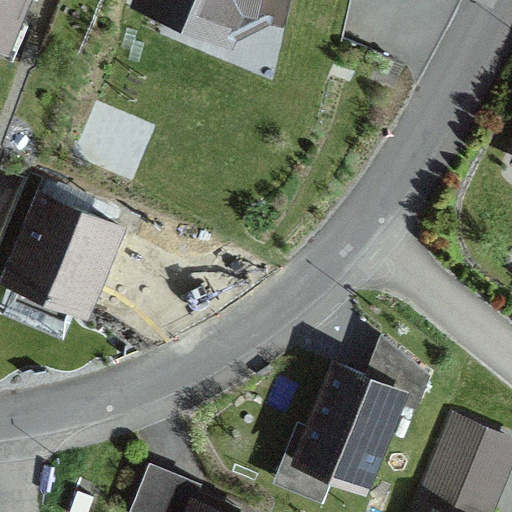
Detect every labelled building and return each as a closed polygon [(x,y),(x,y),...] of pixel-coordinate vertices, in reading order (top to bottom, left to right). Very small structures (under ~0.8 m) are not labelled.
[(0,0),(0,26),(10,31),(22,0),(0,0)] [(271,0),(142,0),(142,1),(196,25),(205,0),(207,0),(269,9),(271,0)] [(2,281),(80,313),(115,228),(37,196),(2,281)] [(271,477),(323,497),(331,476),(362,488),(398,395),(414,401),(427,368),(378,329),(364,363),(329,349),(302,417),(295,414),(271,477)] [(497,511),(511,473),(511,443),(454,422),(419,511),(497,511)] [(190,472),(145,455),(124,510),(129,511),(174,511),(184,487),(190,472)] [(174,511),(254,511),(184,487),(174,511)]
